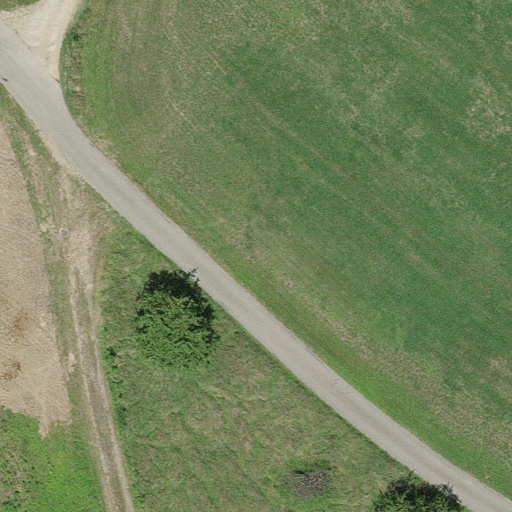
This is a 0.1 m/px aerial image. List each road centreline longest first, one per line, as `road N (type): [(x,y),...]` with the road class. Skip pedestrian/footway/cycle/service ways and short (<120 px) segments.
road 1 (unclassified): [(482,511),(345,414),(102,185),(0,62)]
road 2 (track): [(119,511),(89,405),(76,305),(81,239),(102,185)]
